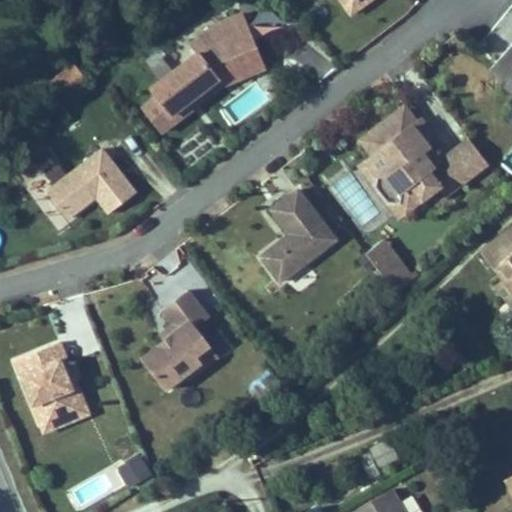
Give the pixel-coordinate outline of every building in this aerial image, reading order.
[(211,76),(242,52),(283,35),(273,9),(255,17),(263,35),(237,46),(213,64),(210,60),(203,66),(211,76)] [(55,41),(73,57),(100,37),(84,20),(55,41)] [(64,93),(86,79),(76,64),(55,78),(64,93)] [(436,87),(424,71),(412,79),(425,96),(436,87)] [(461,125),(450,111),(442,117),(453,131),(461,125)] [(155,160),(121,117),(67,159),(88,186),(116,164),(129,180),(155,160)] [(420,158),(414,150),(408,142),(397,140),(386,126),(379,131),(419,183),(426,178),(419,169),(420,158)] [(169,153),(185,171),(215,145),(199,127),(169,153)] [(300,248),(356,205),(317,156),(307,164),(292,176),(310,200),(306,203),(309,207),(304,211),(301,207),(280,223),(300,248)] [(309,207),(306,203),(301,207),(304,211),(309,207)] [(511,222),(496,236),(511,253),(511,222)] [(384,239),(363,257),(394,294),(415,277),(384,239)] [(217,322),(230,312),(217,294),(229,284),(208,257),(195,268),(184,276),(195,291),(199,297),(185,307),(162,326),(186,356),(206,341),(222,329),(217,322)] [(185,307),(199,297),(195,291),(181,302),(185,307)] [(101,374),(89,346),(81,328),(87,325),(81,310),(51,322),(36,328),(62,391),(101,374)] [(209,346),(239,323),(230,312),(217,322),(222,329),(206,341),(209,346)] [(65,400),(110,382),(95,344),(89,346),(101,374),(62,391),(65,400)] [(369,471),(397,462),(390,442),(362,452),(369,471)] [(118,466),(128,487),(151,476),(140,455),(118,466)] [(416,457),(373,480),(386,505),(389,511),(428,511),(441,505),(416,457)] [(116,467),(66,488),(76,509),(125,488),(116,467)] [(511,476),(502,482),(511,500),(511,476)]
